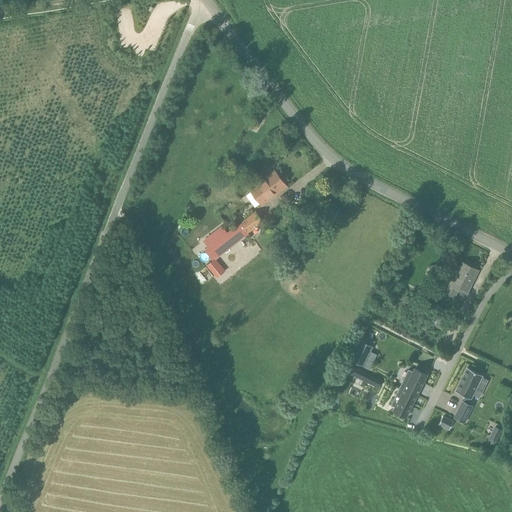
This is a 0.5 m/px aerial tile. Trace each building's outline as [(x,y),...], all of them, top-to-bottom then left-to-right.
[(286,186),(276,172),(263,182),(261,179),(250,188),(262,204),(269,198),(270,200),(277,195),(275,194),(286,186)] [(215,260),(248,232),(263,220),(256,211),(227,235),(221,228),(210,237),(214,242),(205,250),(214,261),(208,266),(216,276),(224,270),(215,260)] [(467,294),(479,270),(463,262),(454,280),(450,279),(444,292),(454,296),(457,289),(467,294)] [(445,316),(448,309),(439,304),(435,311),(445,316)] [(366,340),(373,330),(369,328),(362,338),(366,340)] [(360,340),(351,360),(363,366),(373,347),(360,340)] [(374,374),(398,386),(407,370),(409,371),(414,361),(393,351),(389,359),(384,356),(374,374)] [(468,423),(477,402),(473,400),(476,396),(486,374),(469,365),(458,387),(469,393),(467,397),(464,396),(455,417),(468,423)] [(358,368),(354,376),(367,383),(372,375),(358,368)] [(120,372),(118,385),(128,386),(130,373),(120,372)] [(398,386),(374,374),(365,392),(371,396),(367,403),(387,413),(391,403),(390,402),(398,386)] [(396,422),(408,428),(429,383),(413,375),(394,414),(399,416),(396,422)] [(445,417),(440,425),(449,430),(453,422),(445,417)] [(495,428),(487,443),(494,446),(502,432),(495,428)]
